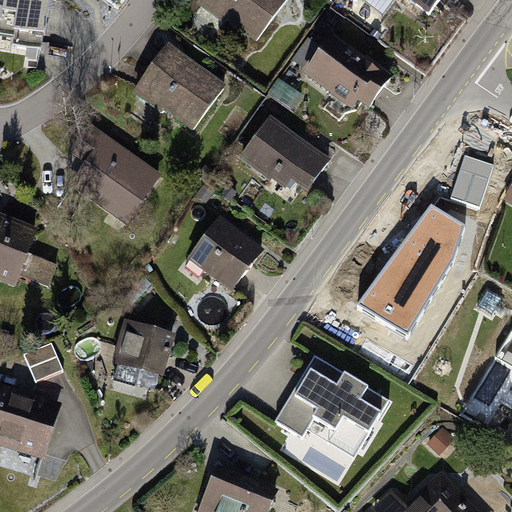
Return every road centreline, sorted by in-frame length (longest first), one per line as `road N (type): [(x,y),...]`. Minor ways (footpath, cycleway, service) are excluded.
road 1 (tertiary): [(84,511),(223,387),(463,71)]
road 2 (residential): [(149,0),(78,79),(0,127)]
road 3 (unknown): [(0,371),(61,395),(107,493)]
